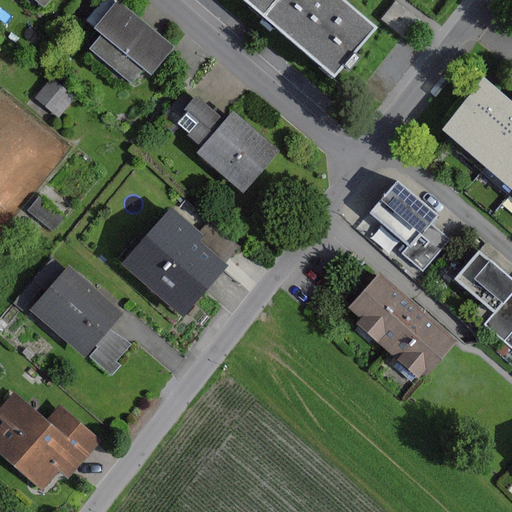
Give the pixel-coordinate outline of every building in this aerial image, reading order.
[(132,80),(145,65),(152,71),(174,44),(120,0),(104,0),(89,19),(105,32),(92,47),(132,80)] [(252,0),(268,14),(279,0),(252,0)] [(348,63),(353,67),(363,55),(358,52),(381,26),(351,0),(279,0),(268,14),(339,74),(348,63)] [(425,19),(400,0),(398,0),(385,18),(411,38),(425,19)] [(511,102),(482,76),(442,128),(511,188),(511,102)] [(78,96),(55,78),(41,96),(63,114),(78,96)] [(175,131),(181,125),(205,145),(200,151),(243,188),(277,149),(234,112),(226,121),(209,106),(196,95),(195,97),(187,91),(162,120),(175,131)] [(395,178),(370,209),(412,243),(405,251),(426,267),(450,237),(431,222),(439,213),(395,178)] [(43,197),(33,209),(56,229),(67,217),(43,197)] [(217,224),(204,239),(171,210),(125,262),(183,313),(242,246),(217,224)] [(511,279),(477,249),(454,277),(495,312),(486,323),(508,341),(511,337),(511,279)] [(27,309),(66,266),(55,257),(20,303),(27,309)] [(69,268),(34,308),(84,353),(120,313),(69,268)] [(365,318),(361,323),(379,338),(383,333),(406,354),(401,360),(419,376),(424,370),(428,373),(455,342),(380,277),(353,308),(365,318)] [(135,343),(113,328),(99,344),(102,346),(94,355),(115,374),(125,364),(120,360),(133,346),(135,343)] [(47,424),(26,405),(15,396),(0,413),(11,422),(0,434),(0,445),(44,483),(60,465),(71,475),(90,453),(102,440),(63,406),(47,424)]
